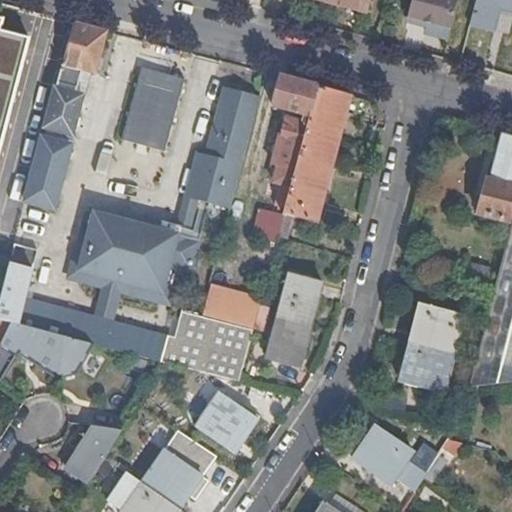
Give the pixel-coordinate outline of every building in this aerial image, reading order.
[(326,0),(366,11),(368,0),(326,0)] [(450,0),(414,0),(409,17),(443,27),(450,0)] [(511,0),(477,0),(478,1),(501,8),(511,10),(511,0)] [(470,28),(494,34),(501,8),(478,1),(470,28)] [(107,31),(74,22),(43,138),(71,146),(84,98),(77,96),(83,72),(96,75),(107,31)] [(5,25),(0,23),(0,141),(26,47),(1,39),(5,25)] [(310,117),(317,87),(281,77),(273,107),(310,117)] [(168,151),(172,131),(164,128),(175,90),(144,81),(128,141),(168,151)] [(210,150),(198,195),(201,195),(233,204),(262,92),(228,83),(210,150)] [(316,222),(350,96),(317,87),(310,117),(307,125),(286,208),(285,213),(295,216),(316,222)] [(279,206),(286,208),(307,125),(288,120),(284,136),(281,135),(273,165),(279,168),(276,181),(284,184),(279,206)] [(511,213),(511,138),(501,136),(490,182),(485,181),(477,213),(510,221),(511,213)] [(70,156),(41,148),(24,213),(54,220),(70,156)] [(82,266),(88,240),(80,238),(71,272),(107,282),(99,311),(117,317),(125,286),(174,299),(183,263),(182,263),(190,233),(191,233),(201,195),(198,195),(210,150),(201,148),(180,229),(165,287),(82,266)] [(180,229),(96,208),(88,240),(82,266),(165,287),(180,229)] [(277,243),(278,238),(280,230),(284,217),(262,211),(255,237),(277,243)] [(284,217),(280,230),(291,232),(295,216),(285,213),(284,217)] [(467,386),(511,380),(511,213),(510,221),(493,290),(474,359),(467,386)] [(191,233),(190,233),(182,263),(183,263),(197,266),(204,237),(191,233)] [(0,319),(83,342),(241,383),(254,328),(205,314),(184,308),(177,333),(117,317),(109,344),(90,338),(96,318),(99,311),(28,292),(40,245),(18,239),(0,305),(0,319)] [(473,257),(472,261),(466,260),(462,276),(490,283),(495,263),(473,257)] [(278,316),(312,325),(324,283),(289,274),(278,316)] [(205,314),(254,328),(255,325),(259,310),(261,302),(252,299),(253,296),(213,285),(205,314)] [(273,302),(262,299),(261,302),(259,310),(255,325),(266,328),(273,302)] [(420,303),(410,341),(453,353),(463,315),(420,303)] [(117,317),(99,311),(96,318),(90,338),(109,344),(117,317)] [(301,367),(312,325),(278,316),(267,358),(301,367)] [(0,340),(2,341),(11,323),(0,320),(0,340)] [(0,345),(0,346),(15,357),(19,351),(58,377),(78,374),(101,347),(89,344),(73,339),(11,323),(2,341),(0,345)] [(453,353),(410,341),(400,379),(443,392),(453,353)] [(243,407),(241,411),(217,395),(195,428),(233,454),(259,418),(243,407)] [(105,459),(123,432),(95,427),(86,440),(91,443),(73,471),(90,483),(105,459)] [(423,478),(426,474),(407,461),(412,452),(374,427),(352,460),(390,485),(394,479),(414,492),(423,478)] [(464,444),(448,439),(426,474),(423,478),(436,487),(464,444)] [(141,484),(180,510),(201,479),(163,452),(141,484)] [(141,484),(127,474),(108,501),(122,511),(121,511),(178,511),(180,510),(141,484)] [(360,511),(331,492),(323,504),(335,511),(360,511)]
